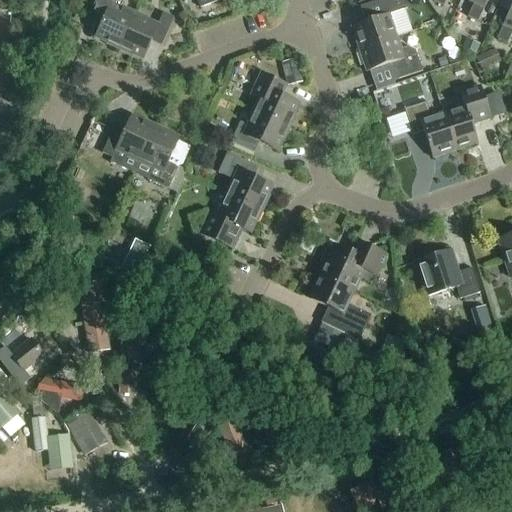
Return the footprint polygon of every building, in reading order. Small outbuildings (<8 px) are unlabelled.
[(97,0),(93,10),(105,16),(95,38),(118,49),(133,17),(122,11),(126,0),(97,0)] [(195,0),(199,9),(223,0),(222,0),(195,0)] [(358,51),(396,38),(388,16),(406,10),(402,0),(396,0),(361,12),(365,23),(350,29),(358,51)] [(463,0),(473,5),(467,18),(477,23),(483,9),(487,0),(463,0)] [(511,32),(511,4),(502,27),(496,40),(506,45),(511,32)] [(133,17),(118,49),(142,60),(150,42),(160,47),(173,19),(162,14),(156,27),(133,17)] [(397,81),(422,73),(414,51),(408,48),(400,51),(396,38),(358,51),(366,74),(392,65),(397,81)] [(464,40),(461,48),(475,53),(478,45),(464,40)] [(475,58),(480,72),(500,64),(494,50),(475,58)] [(444,59),(437,62),(440,70),(447,67),(444,59)] [(294,61),(281,65),(285,80),(298,77),(294,61)] [(260,100),(254,114),(287,129),(297,105),(280,97),(284,87),(262,76),(252,97),(260,100)] [(459,94),(463,107),(442,114),(454,152),(477,145),(471,126),(490,120),(479,88),(459,94)] [(432,160),(454,152),(442,114),(430,118),(425,104),(403,111),(412,137),(423,133),(432,160)] [(287,129),(254,114),(247,128),(239,124),(230,144),(253,154),(258,144),(276,152),(287,129)] [(139,162),(154,130),(130,119),(122,137),(112,132),(101,155),(112,160),(116,151),(139,162)] [(207,125),(203,134),(215,138),(218,129),(207,125)] [(154,130),(139,162),(162,173),(156,186),(167,191),(177,168),(167,163),(178,140),(154,130)] [(217,175),(233,182),(227,196),(259,211),(270,187),(252,179),(257,169),(227,155),(217,175)] [(259,211),(227,196),(216,219),(208,215),(199,235),(232,250),(241,231),(249,235),(259,211)] [(511,236),(497,241),(509,280),(511,279),(511,236)] [(355,243),(349,255),(334,248),(332,251),(327,249),(320,263),(325,266),(319,278),(352,293),(358,281),(367,285),(371,277),(376,279),(386,258),(355,243)] [(457,274),(450,252),(412,264),(418,281),(420,280),(426,298),(455,289),(459,301),(479,295),(471,270),(457,274)] [(346,306),(352,293),(319,278),(309,301),(332,312),(325,327),(359,343),(370,317),(346,306)] [(102,317),(101,313),(108,312),(103,282),(100,282),(77,286),(80,302),(84,325),(90,356),(108,353),(102,317)] [(28,304),(22,310),(31,318),(37,312),(28,304)] [(472,321),(487,316),(484,308),(470,313),(472,321)] [(385,335),(379,354),(392,358),(398,339),(385,335)] [(135,390),(138,339),(122,338),(119,390),(135,390)] [(8,355),(22,373),(43,355),(29,339),(8,355)] [(164,387),(176,365),(159,355),(149,372),(159,378),(157,383),(164,387)] [(32,397),(58,416),(61,400),(81,403),(83,388),(44,382),(32,397)] [(173,417),(188,395),(173,384),(157,406),(173,417)] [(19,416),(0,392),(0,432),(0,433),(19,416)] [(100,410),(92,414),(98,426),(107,422),(100,410)] [(107,445),(88,412),(65,426),(84,458),(107,445)] [(231,412),(214,417),(230,462),(247,455),(231,412)] [(167,448),(190,462),(211,428),(188,414),(167,448)] [(45,419),(30,420),(34,454),(47,452),(49,473),(73,471),(69,436),(47,438),(45,419)] [(451,456),(429,468),(446,498),(468,486),(451,456)] [(368,465),(356,470),(359,477),(371,472),(368,465)] [(380,507),(400,498),(391,480),(377,487),(376,485),(371,488),(367,479),(361,482),(363,484),(350,490),(359,509),(377,500),(380,507)]
